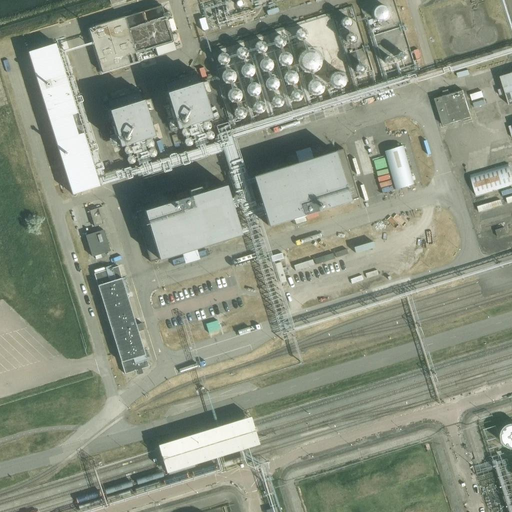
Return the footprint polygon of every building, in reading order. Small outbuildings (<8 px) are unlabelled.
[(386,6),(384,5),(382,5),(380,5),(378,5),(376,6),(374,7),(373,9),(372,11),(372,13),(372,15),(373,17),(374,19),(375,20),(377,22),(379,22),(381,22),(384,22),(385,21),(387,19),(388,18),(389,16),(389,14),(389,12),(389,10),(387,8),(386,6)] [(87,29),(101,73),(138,62),(123,17),(87,29)] [(349,19),(348,19),(347,18),(346,18),(345,18),(344,18),(343,19),(342,19),(341,20),(341,22),(341,23),(341,24),(341,25),(342,26),(343,27),(344,27),(345,27),(346,27),(347,27),(348,27),(349,26),(350,25),(350,24),(350,23),(350,21),(350,20),(349,19)] [(306,31),(305,30),(304,29),(302,29),(301,29),(299,29),(298,30),(297,30),(296,32),(295,33),(295,34),(295,36),(295,37),(296,39),(297,40),(298,40),(299,41),(301,41),(302,41),(304,40),(305,39),(306,38),(307,37),(307,36),(307,34),(307,33),(306,31)] [(354,35),(353,34),(352,34),(351,34),(350,34),(349,34),(348,35),(347,35),(346,36),(346,37),(346,39),(346,40),(346,41),(347,42),(348,43),(349,43),(350,43),(351,43),(352,43),(354,43),(354,42),(355,41),(355,40),(356,38),(355,37),(355,36),(354,35)] [(284,38),(283,37),(281,37),(280,36),(278,36),(277,36),(276,37),(274,38),(273,39),(273,40),(272,41),(272,43),(273,44),(274,46),(275,47),(276,48),(277,48),(279,48),(280,48),(282,47),(283,47),(284,45),(284,44),(285,43),(285,41),(284,40),(284,38)] [(265,44),(264,43),(262,42),(261,42),(259,42),(258,42),(257,42),(255,43),(254,44),(254,46),(253,47),(253,49),(254,50),(255,51),(256,53),(257,53),(258,54),(260,54),(261,54),(263,53),(264,52),(265,51),(265,50),(266,48),(266,47),(265,45),(265,44)] [(55,44),(28,52),(72,194),(99,186),(55,44)] [(246,50),(245,49),(244,48),(242,48),(241,47),(239,48),(238,48),(237,49),(236,50),(235,52),(235,53),(235,54),(235,56),(236,57),(237,58),(238,59),(240,60),(241,60),(243,60),(244,59),(245,58),(246,57),(247,56),(247,54),(247,53),(247,51),(246,50)] [(318,53),(316,52),(315,51),(314,50),(312,50),(311,49),(309,49),(307,49),(306,50),(304,50),(303,51),(302,52),(300,53),(299,54),(298,55),(298,57),(297,58),(297,60),(297,61),(297,63),(297,64),(297,66),(298,67),(299,69),(300,70),(301,71),(302,72),(304,73),(305,73),(307,74),(308,74),(310,74),(311,74),(313,73),(314,73),(316,72),(317,71),(318,70),(319,69),(320,67),(321,66),(321,64),(321,63),(321,61),(321,60),(321,58),(320,57),(320,55),(319,54),(318,53)] [(290,56),(289,54),(288,53),(286,52),(284,52),(283,52),(281,53),(279,53),(278,55),(277,56),(276,58),(276,60),(276,61),(277,63),(278,65),(280,66),(281,67),(283,67),(285,67),(287,66),(288,66),(289,64),(290,63),(291,61),(291,59),(291,58),(290,56)] [(404,53),(403,52),(402,52),(401,52),(400,52),(399,52),(398,53),(397,54),(396,55),(396,56),(396,57),(396,58),(397,59),(397,60),(398,60),(399,61),(401,61),(402,61),(403,61),(404,60),(404,59),(405,58),(405,57),(405,56),(405,55),(405,54),(404,53)] [(227,56),(226,55),(225,54),(224,53),(222,53),(221,53),(219,54),(218,55),(217,56),(217,57),(216,59),(216,60),(217,62),(217,63),(218,64),(220,65),(221,65),(223,65),(224,65),(225,65),(227,64),(228,63),(228,61),(229,60),(228,58),(228,57),(227,56)] [(391,57),(390,57),(389,56),(388,56),(386,56),(385,57),(384,57),(384,58),(383,59),(383,60),(383,61),(383,62),(384,63),(384,64),(385,65),(386,65),(387,65),(388,65),(389,65),(390,64),(391,63),(392,62),(392,61),(392,60),(392,59),(391,58),(391,57)] [(272,61),(271,60),(269,59),(268,58),(266,58),(264,58),(262,58),(261,59),(260,60),(259,62),(258,63),(258,65),(258,67),(259,69),(260,70),(261,71),(263,72),(264,72),(266,72),(268,72),(270,71),(271,70),(272,68),(272,67),(273,65),(272,63),(272,61)] [(253,67),(252,66),(251,65),(249,64),(247,63),(245,63),(244,64),(242,65),(241,66),(240,68),(239,69),(239,71),(239,73),(240,74),(241,76),(242,77),(244,78),(246,78),(248,78),(249,78),(251,77),(252,76),(253,74),(254,72),(254,71),(254,69),(253,67)] [(364,66),(363,65),(362,64),(361,64),(360,64),(358,64),(357,64),(356,65),(355,66),(355,67),(354,68),(354,70),(355,71),(355,72),(356,73),(357,74),(359,74),(360,74),(361,74),(363,74),(364,73),(364,72),(365,71),(365,70),(365,68),(365,67),(364,66)] [(234,73),(233,72),(232,71),(230,70),(229,70),(227,70),(225,70),(224,71),(222,72),(221,74),(221,75),(220,77),(221,79),(221,81),(222,82),(224,83),(225,84),(227,84),(229,84),(231,84),(232,83),(234,82),(235,80),(235,79),(235,77),(235,75),(234,73)] [(296,75),(295,73),(294,72),(292,71),(290,71),(289,71),(287,72),(285,72),(284,74),(283,75),(282,77),(282,79),(282,80),(283,82),(284,84),(285,85),(287,86),(289,86),(291,86),(292,85),(294,85),(295,83),(296,82),(297,80),(297,78),(297,77),(296,75)] [(345,78),(344,76),(343,74),(341,73),(340,72),(337,72),(335,72),(333,73),(331,74),(330,75),(329,77),(328,79),(328,81),(328,83),(329,85),(331,87),(332,88),(334,89),(336,89),(338,89),(340,89),(342,88),(344,86),(345,84),(345,82),(346,80),(345,78)] [(503,87),(498,89),(500,96),(506,94),(509,106),(511,104),(511,73),(500,77),(503,87)] [(278,80),(277,79),(275,78),(274,77),(272,77),(270,77),(268,77),(267,78),(265,79),(264,81),(264,82),(264,84),(264,86),(265,88),(266,89),(267,90),(269,91),(270,91),(272,91),(274,91),(275,90),(277,89),(278,87),(278,86),(279,84),(278,82),(278,80)] [(323,85),(322,83),(321,81),(319,80),(317,79),(315,79),(313,79),(311,79),(309,81),(308,82),(307,84),(306,86),(306,88),(306,90),(307,92),(308,94),(310,95),(312,96),(314,96),(316,96),(318,96),(320,94),(321,93),(323,91),(323,89),(323,87),(323,85)] [(259,86),(258,85),(256,84),(255,83),(253,82),(251,83),(250,83),(248,84),(247,85),(246,87),(245,88),(245,90),(245,92),(246,93),(247,95),(248,96),(250,97),(252,97),(253,97),(255,97),(257,96),(258,95),(259,93),(260,92),(260,90),(260,88),(259,86)] [(199,83),(165,93),(176,129),(210,119),(199,83)] [(140,88),(143,99),(150,98),(147,86),(140,88)] [(240,92),(239,91),(237,90),(236,89),(234,89),(232,89),(230,89),(229,90),(227,91),(226,93),(226,94),(226,96),(226,98),(227,100),(228,101),(229,102),(231,103),(232,103),(234,103),(236,103),(238,102),(239,101),(240,99),(240,98),(241,96),(240,94),(240,92)] [(300,92),(299,91),(298,90),(296,90),(295,90),(293,90),(292,91),(291,92),(290,93),(289,94),(289,95),(289,97),(289,98),(290,100),(291,101),(292,102),(294,102),(295,102),(297,102),(298,101),(299,101),(300,99),(301,98),(301,97),(301,95),(301,94),(300,92)] [(443,126),(471,117),(463,91),(435,99),(443,126)] [(282,98),(281,97),(279,96),(278,96),(276,96),(275,96),(274,96),(272,97),(271,98),(271,100),(270,101),(270,103),(271,104),(272,105),(273,107),(274,107),(275,108),(277,108),(278,108),(280,107),(281,106),(282,105),(282,104),(283,102),(283,101),(282,99),(282,98)] [(140,101),(106,111),(117,147),(152,137),(140,101)] [(263,104),(262,103),(260,102),(259,101),(258,101),(256,102),(255,102),(253,103),(253,104),(252,105),(252,107),(252,108),(252,110),(253,111),(254,112),(255,113),(256,114),(258,114),(259,113),(261,113),(262,112),(263,111),(264,110),(264,108),(264,107),(263,105),(263,104)] [(244,110),(243,109),(242,108),(240,107),(239,107),(237,107),(236,108),(235,109),(234,110),(233,111),(233,113),(233,114),(233,116),(234,117),(235,118),(236,119),(238,119),(239,119),(241,119),(242,119),(243,118),(244,117),(245,115),(245,114),(245,112),(245,111),(244,110)] [(395,190),(413,185),(403,146),(384,151),(395,190)] [(343,149),(253,177),(268,226),(358,197),(343,149)] [(511,186),(511,173),(509,165),(470,176),(476,197),(511,186)] [(224,187),(135,214),(150,263),(240,235),(224,187)] [(102,225),(97,209),(89,211),(94,227),(102,225)] [(498,238),(507,235),(505,228),(496,230),(498,238)] [(110,252),(104,230),(85,236),(92,257),(110,252)] [(118,267),(95,274),(125,376),(137,372),(142,371),(148,369),(138,333),(143,331),(141,324),(136,326),(118,267)] [(217,321),(205,325),(208,334),(220,330),(217,321)] [(511,423),(511,424),(508,425),(506,427),(504,429),(503,432),(503,435),(503,437),(504,440),(505,442),(508,444),(510,446),(511,446),(511,423)]
